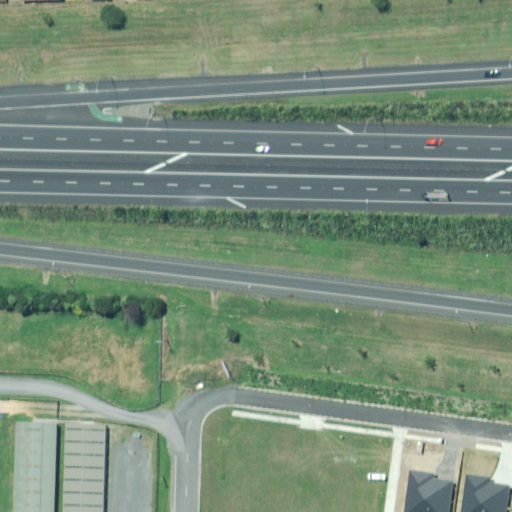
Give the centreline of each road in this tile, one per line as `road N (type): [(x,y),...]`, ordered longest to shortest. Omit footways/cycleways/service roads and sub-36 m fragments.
road 1 (motorway): [(511,312),(0,247)]
road 2 (motorway): [(0,102),(511,72)]
road 3 (motorway): [(0,137),(511,149)]
road 4 (motorway): [(511,193),(0,182)]
road 5 (residential): [(511,434),(228,395),(201,403),(192,418)]
